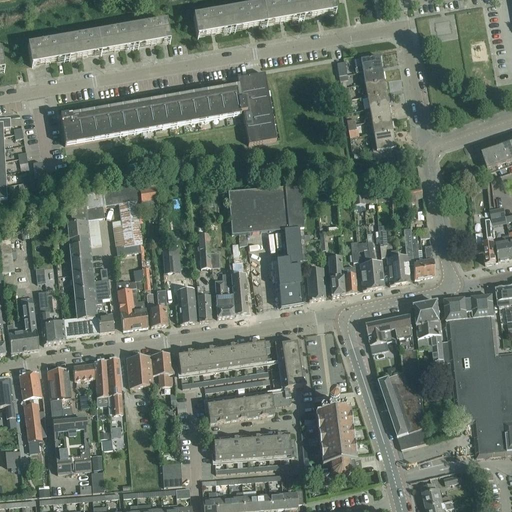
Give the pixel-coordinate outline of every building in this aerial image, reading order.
[(301,0),(297,1),(301,19),(335,14),(335,16),(336,16),(335,14),(336,14),(333,0),(301,0)] [(301,19),(297,1),(263,7),(266,25),(301,19)] [(266,25),(263,7),(229,13),(232,31),(266,25)] [(194,18),(193,18),(194,24),(197,39),(198,40),(198,37),(232,31),(229,13),(194,19),(194,18)] [(169,45),(170,44),(170,43),(167,22),(166,23),(166,24),(132,30),(135,48),(169,42),(169,45)] [(135,48),(132,30),(97,36),(101,54),(135,48)] [(101,54),(97,36),(63,42),(66,60),(101,54)] [(66,60),(63,42),(29,48),(28,46),(27,47),(31,67),(32,67),(32,69),(32,68),(32,66),(66,60)] [(363,73),(382,71),(379,58),(360,61),(362,68),(355,69),(356,75),(363,73)] [(345,64),(337,65),(339,78),(347,76),(345,64)] [(384,83),(382,71),(363,73),(365,86),(384,83)] [(72,120),(71,117),(60,119),(65,147),(112,139),(113,139),(112,135),(119,134),(119,138),(120,138),(120,137),(127,136),(126,133),(133,131),(134,135),(141,134),(141,130),(147,129),(148,133),(148,132),(155,131),(155,128),(161,127),(162,130),(163,130),(169,129),(169,125),(176,124),(176,128),(177,128),(184,126),(183,123),(190,122),(190,125),(191,125),(198,124),(197,120),(204,119),(205,123),(212,121),(211,118),(218,117),(219,120),(226,119),(226,115),(232,114),(233,118),(234,118),(239,117),(240,117),(241,117),(240,115),(243,114),(248,147),(276,142),(276,141),(272,141),(270,131),(274,130),(272,120),(272,119),(268,120),(266,110),(270,109),(270,108),(266,109),(265,99),(268,99),(268,98),(267,92),(265,76),(244,79),(237,80),(239,91),(72,120)] [(384,83),(365,86),(367,98),(386,95),(384,83)] [(386,95),(367,98),(369,111),(388,108),(386,95)] [(388,108),(369,111),(372,123),(390,120),(388,108)] [(0,138),(3,139),(3,130),(11,129),(10,120),(0,120),(0,138)] [(393,132),(390,120),(372,123),(374,136),(393,132)] [(393,132),(374,136),(377,152),(370,153),(372,161),(394,157),(393,150),(396,149),(393,132)] [(511,163),(511,147),(511,145),(501,148),(507,165),(511,163)] [(501,148),(492,152),(497,168),(507,165),(501,148)] [(497,168),(492,152),(482,155),(488,172),(497,168)] [(42,164),(33,166),(35,180),(44,179),(42,164)] [(155,186),(140,188),(141,203),(157,201),(155,186)] [(6,194),(6,189),(0,189),(0,201),(10,201),(13,199),(12,196),(10,194),(6,194)] [(103,193),(100,194),(102,208),(103,208),(119,206),(121,223),(112,224),(116,249),(124,248),(124,249),(140,247),(142,246),(136,198),(135,189),(103,193)] [(303,238),(299,189),(286,189),(228,194),(231,227),(232,237),(238,236),(246,236),(268,234),(284,233),(287,262),(271,263),(273,288),(274,288),(273,284),(278,284),(280,310),(302,307),(298,265),(305,264),(303,238)] [(85,203),(87,222),(98,221),(104,220),(103,208),(102,208),(100,194),(85,195),(85,203)] [(192,198),(193,211),(204,210),(203,197),(192,198)] [(364,205),(364,199),(353,200),(354,214),(365,213),(364,205)] [(63,324),(65,341),(99,337),(99,336),(97,316),(96,305),(93,283),(90,248),(87,222),(85,203),(70,208),(72,225),(67,226),(71,262),(72,267),(77,322),(63,324)] [(504,210),(490,213),(492,227),(507,224),(505,219),(504,210)] [(87,222),(90,248),(101,247),(98,221),(87,222)] [(496,265),(493,240),(491,221),(485,221),(488,243),(483,243),(482,235),(476,236),(478,256),(478,255),(478,249),(483,248),(485,267),(496,265)] [(383,228),(378,228),(378,233),(379,238),(380,249),(385,249),(385,248),(387,248),(385,232),(384,233),(383,228)] [(31,230),(22,231),(23,241),(32,240),(31,230)] [(407,258),(397,260),(400,286),(410,284),(408,267),(413,266),(409,235),(409,230),(404,231),(407,258)] [(420,240),(429,240),(428,232),(420,233),(420,240)] [(417,234),(409,235),(413,266),(414,282),(424,280),(422,263),(419,263),(417,241),(418,241),(417,234)] [(211,270),(208,236),(199,237),(201,271),(211,270)] [(246,236),(238,236),(239,248),(247,247),(246,236)] [(0,244),(0,259),(2,276),(13,274),(9,243),(0,244)] [(511,249),(510,243),(496,246),(499,265),(509,263),(507,254),(510,254),(509,249),(511,249)] [(370,265),(373,292),(384,289),(381,264),(375,265),(372,244),(367,245),(369,254),(371,265),(370,265)] [(124,248),(116,249),(117,258),(140,254),(140,247),(124,249),(124,248)] [(422,263),(424,280),(434,278),(431,248),(425,248),(426,262),(422,263)] [(173,250),(161,251),(163,276),(175,275),(175,274),(173,251),(173,250)] [(400,286),(397,260),(396,252),(392,253),(391,261),(387,262),(388,278),(389,288),(400,286)] [(371,265),(369,254),(365,255),(367,266),(359,267),(362,294),(373,292),(370,265),(371,265)] [(344,297),(343,278),(341,259),(327,260),(331,300),(345,298),(344,297)] [(232,298),(234,318),(250,317),(249,308),(247,308),(244,277),(243,277),(242,265),(232,266),(233,277),(230,278),(232,298)] [(350,277),(343,278),(344,297),(357,295),(354,269),(350,269),(350,277)] [(306,274),(309,304),(325,301),(323,273),(306,274)] [(193,283),(186,284),(186,280),(173,281),(174,293),(177,293),(180,327),(196,325),(194,290),(193,283)] [(93,283),(96,305),(101,304),(101,298),(110,297),(108,281),(93,283)] [(134,283),(135,290),(143,289),(142,282),(134,283)] [(131,299),(137,298),(136,290),(130,291),(129,284),(128,283),(116,285),(120,315),(123,333),(136,331),(131,299)] [(234,318),(232,298),(227,298),(227,295),(224,295),(223,284),(215,285),(217,321),(234,319),(234,318)] [(197,288),(199,325),(211,324),(209,295),(203,295),(203,288),(197,288)] [(511,289),(496,292),(499,310),(505,309),(508,331),(511,330),(511,289)] [(159,311),(161,329),(168,328),(165,292),(158,293),(158,295),(156,295),(158,311),(159,311)] [(38,295),(44,348),(65,344),(65,343),(65,341),(63,324),(50,326),(46,294),(38,295)] [(159,311),(158,311),(153,311),(152,296),(146,297),(147,312),(149,312),(151,329),(161,329),(159,311)] [(138,307),(137,298),(131,299),(136,331),(148,330),(145,312),(144,312),(143,306),(138,307)] [(444,303),(448,343),(450,363),(457,427),(473,425),(477,460),(511,456),(511,355),(498,357),(492,298),(471,300),(471,301),(465,302),(465,301),(444,303)] [(22,334),(24,354),(38,352),(32,299),(21,301),(21,307),(25,334),(22,334)] [(450,363),(448,343),(442,344),(438,304),(414,309),(419,352),(428,351),(428,346),(432,345),(433,363),(443,361),(444,365),(450,363)] [(99,315),(97,316),(99,336),(114,334),(112,317),(106,318),(106,315),(104,315),(103,313),(99,314),(99,315)] [(410,318),(389,322),(391,335),(397,334),(398,342),(413,339),(410,318)] [(391,335),(389,322),(366,327),(368,335),(378,333),(379,335),(390,332),(391,335)] [(24,354),(22,334),(14,335),(13,326),(7,327),(9,346),(11,356),(24,354)] [(378,333),(368,335),(372,356),(388,352),(387,344),(396,342),(398,342),(397,334),(391,335),(390,332),(379,335),(378,333)] [(413,339),(398,342),(396,342),(397,351),(402,350),(404,374),(378,383),(397,440),(401,452),(427,446),(425,431),(416,353),(414,353),(413,339)] [(305,388),(299,344),(284,346),(283,341),(277,342),(277,345),(275,345),(275,348),(278,348),(284,391),(305,388)] [(180,377),(266,364),(266,367),(271,367),(270,360),(266,360),(265,356),(269,355),(269,349),(273,348),(272,342),(177,356),(180,377)] [(168,376),(173,376),(172,355),(151,357),(153,378),(158,377),(159,390),(164,389),(165,397),(172,397),(172,382),(171,382),(171,379),(168,379),(168,376)] [(150,358),(126,360),(129,391),(153,388),(150,358)] [(108,396),(108,399),(112,399),(114,417),(122,416),(121,397),(118,361),(107,362),(110,396),(108,396)] [(108,399),(108,396),(105,363),(94,364),(97,400),(96,400),(97,409),(97,412),(104,412),(103,400),(108,399)] [(73,369),(74,379),(74,384),(95,382),(93,367),(73,369)] [(67,371),(56,372),(58,394),(61,394),(61,401),(63,401),(64,404),(62,404),(62,408),(66,407),(66,410),(71,410),(67,371)] [(58,394),(56,372),(47,374),(51,411),(60,411),(60,410),(62,410),(62,408),(62,404),(64,404),(63,401),(61,401),(61,394),(58,394)] [(268,374),(182,387),(182,391),(214,386),(268,378),(268,374)] [(38,375),(19,377),(19,379),(23,402),(29,401),(30,407),(23,408),(28,444),(46,442),(43,413),(39,414),(38,406),(34,406),(33,401),(41,399),(38,375)] [(0,410),(5,409),(6,421),(15,420),(10,381),(3,381),(0,381),(0,410)] [(204,391),(205,395),(215,394),(270,386),(269,381),(214,389),(204,391)] [(206,405),(209,426),(274,417),(273,409),(290,407),(291,405),(290,393),(206,405)] [(97,412),(97,409),(89,410),(88,397),(80,398),(81,411),(90,410),(90,414),(94,417),(98,416),(97,412)] [(349,411),(344,411),(344,407),(335,408),(334,400),(327,401),(328,409),(319,410),(320,413),(320,414),(315,415),(316,422),(316,423),(314,423),(315,432),(317,431),(317,433),(318,436),(318,437),(316,438),(317,446),(319,446),(319,447),(319,450),(320,450),(320,452),(318,452),(319,460),(321,460),(321,461),(322,467),(318,468),(319,477),(330,476),(335,480),(339,481),(343,481),(346,479),(350,474),(350,473),(361,472),(360,462),(356,463),(355,457),(355,456),(357,455),(356,447),(354,447),(354,446),(353,443),(353,441),(355,441),(354,433),(352,433),(352,432),(351,428),(351,427),(353,427),(352,419),(350,419),(350,418),(349,411)] [(66,407),(62,408),(62,410),(60,410),(60,411),(51,411),(57,477),(90,473),(85,422),(72,423),(72,419),(71,410),(66,410),(66,407)] [(213,442),(215,464),(290,458),(290,461),(293,461),(293,458),(296,458),(294,441),(289,441),(289,436),(213,442)] [(112,441),(101,442),(102,452),(113,452),(112,441)] [(19,452),(5,453),(7,469),(21,468),(20,459),(19,452)] [(162,475),(181,473),(180,465),(162,467),(162,475)] [(291,466),(215,472),(216,476),(292,471),(291,466)] [(181,480),(181,473),(162,475),(163,482),(181,480)] [(103,482),(102,475),(90,476),(92,496),(104,495),(103,482)] [(444,480),(445,487),(458,484),(457,477),(444,480)] [(181,480),(163,482),(164,490),(182,488),(181,480)] [(427,510),(452,504),(451,498),(443,500),(441,492),(435,494),(434,487),(422,490),(427,510)] [(48,491),(38,492),(39,499),(49,498),(48,491)] [(175,492),(176,496),(176,501),(190,499),(189,491),(175,492)] [(296,496),(282,497),(283,511),(297,511),(297,507),(303,506),(302,492),(296,493),(296,496)] [(217,511),(216,495),(216,494),(208,495),(209,503),(203,503),(203,511),(217,511)] [(222,494),(216,495),(217,511),(230,511),(230,501),(223,501),(222,494)] [(235,500),(230,501),(230,511),(243,511),(243,500),(242,494),(234,495),(235,500)] [(282,497),(269,498),(269,511),(278,511),(283,511),(282,497)] [(269,511),(269,498),(256,499),(256,511),(269,511)] [(256,511),(256,499),(243,500),(243,511),(256,511)]
